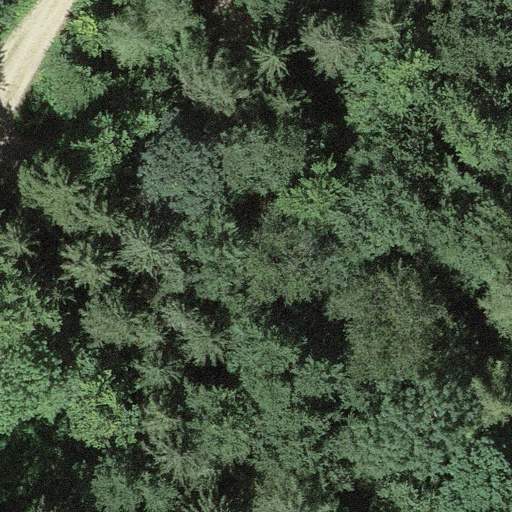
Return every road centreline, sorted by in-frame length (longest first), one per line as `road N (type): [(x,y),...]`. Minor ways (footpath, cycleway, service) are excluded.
road 1 (track): [(0,176),(321,0)]
road 2 (track): [(0,112),(50,0)]
